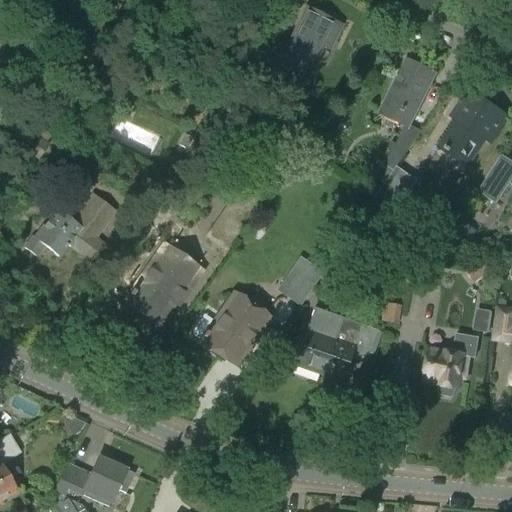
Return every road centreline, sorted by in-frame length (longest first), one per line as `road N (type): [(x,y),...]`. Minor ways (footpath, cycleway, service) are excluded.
road 1 (secondary): [(511,493),(231,459),(0,358)]
road 2 (residential): [(390,0),(511,64)]
